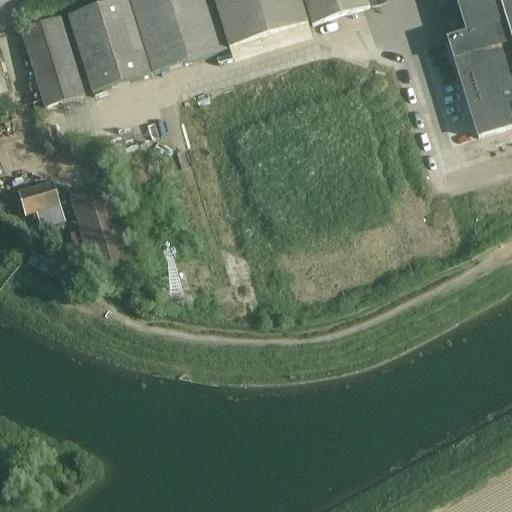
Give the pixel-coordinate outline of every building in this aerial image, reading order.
[(152,77),(129,0),(70,19),(92,95),(152,77)] [(129,0),(152,77),(226,54),(208,0),(129,0)] [(212,0),(229,54),(309,29),(299,0),(212,0)] [(370,10),(366,0),(303,0),(312,28),(370,10)] [(511,0),(456,0),(468,38),(449,44),(479,140),(511,130),(511,0)] [(44,110),(83,98),(59,22),(20,34),(44,110)] [(182,188),(183,182),(182,177),(181,171),(178,166),(175,162),(171,158),(166,155),(162,154),(154,152),(148,152),(141,154),(136,157),(132,161),(128,165),(125,170),(123,176),(122,182),(123,188),(124,193),(127,198),(130,202),(134,206),(141,210),(150,212),(158,212),(162,211),(168,208),(173,205),(176,201),(180,194),(182,188)] [(42,231),(65,224),(53,185),(20,195),(27,220),(37,216),(42,231)] [(95,281),(133,269),(109,193),(71,205),(95,281)] [(193,229),(193,226),(193,222),(192,219),(189,215),(185,212),(183,211),(178,211),(174,211),(171,212),(167,215),(165,219),(163,225),(164,229),(164,231),(166,234),(168,236),(172,239),(175,240),(178,241),(182,240),(184,239),(189,236),(192,232),(193,229)] [(184,301),(209,293),(204,276),(179,283),(184,301)]
